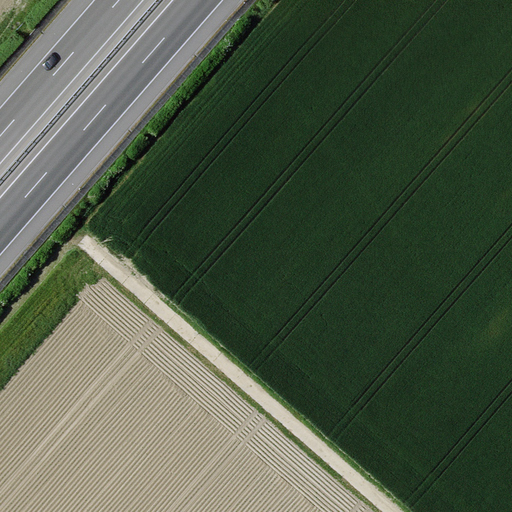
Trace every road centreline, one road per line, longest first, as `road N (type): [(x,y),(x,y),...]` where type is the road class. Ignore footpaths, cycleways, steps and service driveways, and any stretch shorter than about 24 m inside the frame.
road 1 (track): [(391,511),(83,243)]
road 2 (motorway): [(0,226),(197,0)]
road 3 (motorway): [(118,0),(0,135)]
